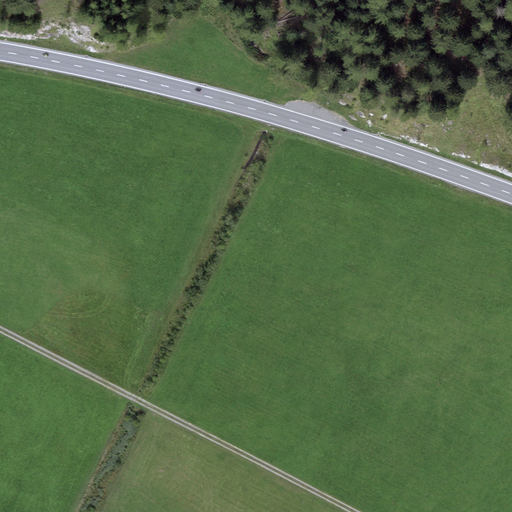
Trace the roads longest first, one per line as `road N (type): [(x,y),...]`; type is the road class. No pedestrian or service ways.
road 1 (primary): [(511,193),(272,113),(0,51)]
road 2 (track): [(0,328),(356,511)]
